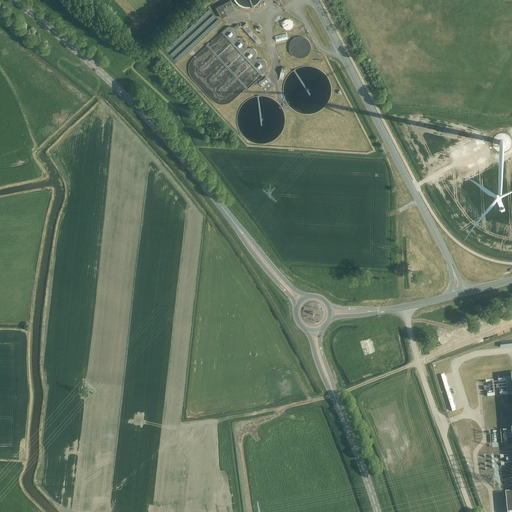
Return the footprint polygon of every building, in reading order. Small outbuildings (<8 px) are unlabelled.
[(232,3),(230,0),(229,0),(216,7),(222,17),(228,14),(227,14),(235,10),(232,3)] [(295,27),(292,17),(282,21),(286,30),(295,27)] [(242,26),(258,44),(261,41),(249,28),(250,27),(246,23),(242,26)] [(236,29),(239,26),(237,24),(234,27),(233,27),(232,26),(231,26),(230,26),(229,26),(228,27),(227,27),(226,27),(222,32),(261,74),(266,70),(266,69),(267,68),(267,67),(267,66),(267,65),(267,64),(267,63),(266,62),(266,61),(265,61),(264,60),(264,59),(263,59),(262,58),(261,58),(260,58),(259,58),(258,58),(257,59),(256,58),(257,58),(257,57),(257,56),(257,55),(257,54),(257,53),(257,52),(256,51),(256,50),(255,50),(255,49),(254,49),(253,48),(252,48),(251,48),(250,48),(249,48),(248,48),(247,48),(247,47),(247,46),(248,45),(248,44),(247,43),(247,42),(247,41),(246,40),(246,39),(245,39),(245,38),(244,38),(243,37),(242,37),(241,37),(240,37),(239,37),(238,37),(237,37),(237,36),(238,35),(238,34),(238,33),(238,32),(237,31),(237,30),(236,29)] [(287,33),(276,36),(278,41),(289,39),(287,33)] [(274,85),(266,76),(259,83),(267,92),(274,85)] [(366,356),(378,352),(373,338),(361,341),(366,356)] [(444,375),(441,376),(446,393),(450,391),(444,375)] [(450,393),(447,394),(452,411),(455,410),(450,393)] [(467,422),(456,425),(458,431),(468,428),(467,422)]
